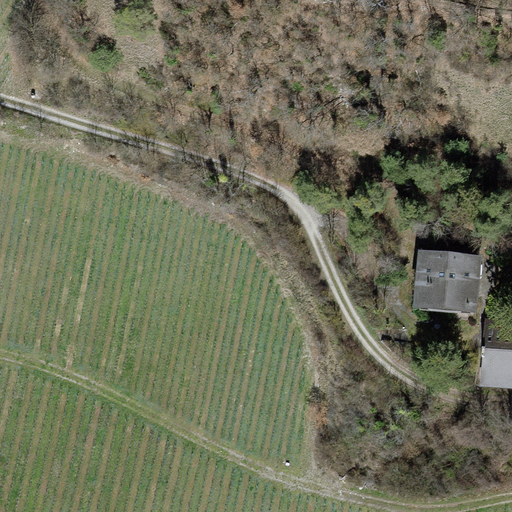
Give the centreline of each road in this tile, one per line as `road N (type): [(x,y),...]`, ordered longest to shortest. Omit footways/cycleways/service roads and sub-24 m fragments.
road 1 (track): [(51,0),(74,60),(386,197),(406,254),(402,276),(382,287),(364,274),(341,223),(292,200)]
road 2 (track): [(511,410),(440,399),(392,376),(346,314),(292,200),(0,106)]
road 3 (track): [(0,355),(97,386),(295,483),(411,510),(511,497)]
